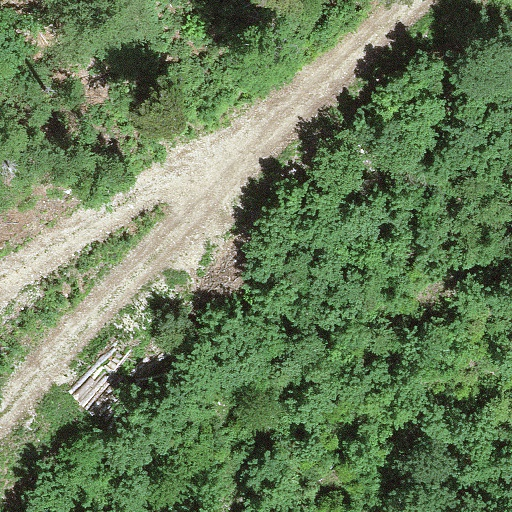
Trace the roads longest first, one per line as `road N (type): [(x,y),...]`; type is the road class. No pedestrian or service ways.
road 1 (track): [(433,0),(129,288),(0,430)]
road 2 (track): [(337,90),(0,281)]
